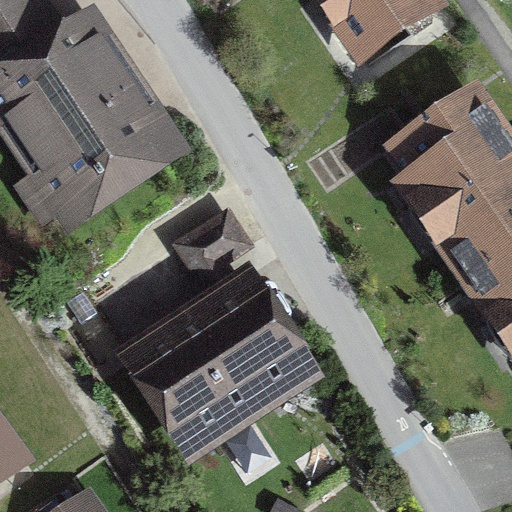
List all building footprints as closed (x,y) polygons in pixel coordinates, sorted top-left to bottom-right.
[(86,24),(64,40),(36,0),(3,0),(0,2),(0,112),(41,174),(19,189),(44,226),(66,211),(69,216),(169,149),(86,24)] [(427,0),(323,0),(362,57),(434,8),(427,0)] [(511,158),(473,102),(399,153),(418,180),(406,188),(511,344),(511,158)] [(180,248),(200,278),(246,248),(227,218),(180,248)] [(242,297),(234,285),(213,299),(221,311),(139,365),(191,445),(300,374),(247,294),(242,297)] [(0,477),(13,468),(0,451),(0,477)] [(94,511),(87,500),(70,511),(94,511)]
